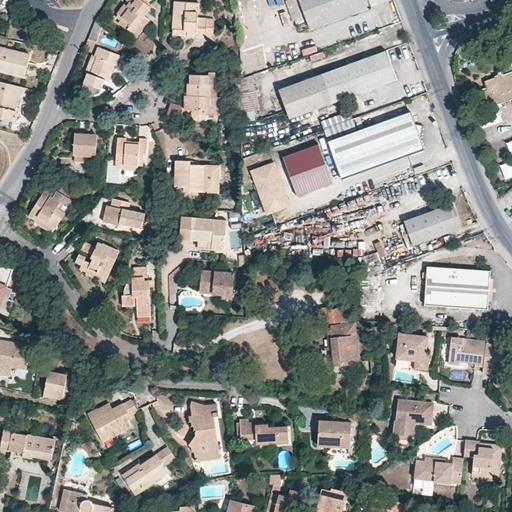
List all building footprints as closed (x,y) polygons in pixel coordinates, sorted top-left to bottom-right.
[(145,27),(150,20),(144,15),(151,7),(148,4),(151,0),(129,0),(129,1),(131,3),(128,7),(126,5),(119,14),(123,17),(131,24),(128,29),(135,35),(143,25),(145,27)] [(305,16),(298,0),(291,0),(287,2),(293,20),(305,16)] [(368,7),(365,0),(298,0),(305,16),(309,28),(368,7)] [(174,29),(188,30),(187,35),(206,37),(207,19),(198,18),(199,3),(176,1),(174,29)] [(123,17),(120,22),(128,29),(131,24),(123,17)] [(145,27),(143,25),(135,35),(137,36),(145,27)] [(0,71),(17,76),(20,63),(27,66),(30,54),(0,46),(0,71)] [(101,89),(104,79),(109,81),(113,70),(111,68),(113,63),(116,64),(120,65),(123,56),(99,47),(96,56),(99,58),(93,74),(89,73),(85,82),(101,89)] [(395,80),(385,52),(280,90),(290,118),(395,80)] [(99,58),(96,56),(89,73),(93,74),(99,58)] [(27,66),(20,63),(17,76),(24,77),(27,66)] [(496,105),(511,99),(511,72),(504,75),(503,75),(503,74),(503,73),(502,73),(501,73),(500,73),(499,73),(498,74),(498,75),(494,77),(495,78),(484,82),(487,91),(484,92),(482,91),(480,91),(479,92),(478,93),(478,94),(479,95),(480,96),(479,97),(478,98),(478,99),(478,101),(479,102),(480,102),(481,102),(482,102),(483,101),(483,100),(483,99),(483,97),(485,97),(487,102),(486,104),(486,105),(486,106),(487,107),(488,107),(489,108),(491,107),(492,108),(493,109),(494,108),(495,108),(496,107),(496,105)] [(188,84),(188,96),(186,96),(185,110),(191,110),(193,110),(193,113),(193,116),(194,118),(195,119),(197,120),(199,121),(201,120),(203,120),(204,119),(206,117),(206,116),(207,113),(207,97),(211,97),(211,84),(209,84),(210,75),(192,74),(191,83),(188,84)] [(255,77),(240,78),(242,110),(257,110),(255,77)] [(16,111),(14,110),(17,96),(18,96),(22,87),(0,81),(0,118),(12,121),(15,120),(17,118),(18,115),(17,113),(16,111)] [(168,112),(180,113),(182,105),(169,103),(168,112)] [(327,141),(341,180),(424,150),(419,137),(421,126),(415,125),(410,112),(327,141)] [(351,121),(349,113),(320,123),(322,131),(351,121)] [(355,130),(351,121),(322,131),(326,140),(355,130)] [(97,156),(98,136),(76,134),(74,154),(97,156)] [(131,142),(131,145),(126,144),(126,142),(127,139),(118,138),(116,164),(125,165),(139,166),(143,166),(144,156),(147,156),(148,139),(139,139),(139,143),(131,142)] [(511,179),(511,139),(491,148),(504,183),(511,179)] [(320,143),(285,156),(300,194),(334,181),(320,143)] [(219,193),(220,166),(194,165),(194,167),(188,167),(189,161),(177,160),(176,187),(184,188),(184,191),(219,193)] [(273,161),(248,170),(265,215),(290,205),(273,161)] [(61,210),(57,208),(60,203),(65,205),(68,207),(71,200),(57,192),(53,197),(44,192),(30,216),(36,220),(38,217),(53,226),(56,228),(66,213),(61,210)] [(120,226),(121,223),(135,226),(135,229),(141,231),(146,214),(129,210),(131,203),(114,198),(112,206),(108,205),(104,222),(120,226)] [(459,227),(451,203),(404,220),(412,244),(459,227)] [(195,212),(185,211),(182,234),(193,235),(201,237),(201,241),(202,242),(204,244),(226,246),(230,217),(195,212)] [(36,220),(35,222),(50,231),(53,226),(38,217),(36,220)] [(135,229),(135,226),(121,223),(120,226),(119,228),(133,232),(135,229)] [(82,250),(95,255),(91,263),(85,260),(85,257),(80,255),(76,262),(82,265),(80,269),(88,272),(89,269),(108,278),(118,256),(110,252),(112,248),(103,244),(102,245),(98,243),(97,246),(91,244),(91,245),(85,242),(82,250)] [(367,274),(381,269),(376,252),(361,257),(367,274)] [(0,265),(0,284),(6,287),(14,290),(20,271),(0,265)] [(428,266),(425,304),(487,309),(488,303),(490,276),(490,270),(428,266)] [(134,300),(137,300),(138,306),(138,312),(151,311),(150,297),(149,295),(150,293),(150,281),(145,281),(145,278),(148,278),(148,268),(135,268),(135,277),(133,277),(133,281),(129,281),(125,290),(126,295),(122,295),(122,306),(134,306),(134,300)] [(88,272),(87,274),(99,280),(106,283),(108,278),(89,269),(88,272)] [(215,293),(215,290),(224,291),(224,294),(224,299),(234,299),(235,272),(203,270),(202,292),(215,293)] [(381,316),(380,280),(360,281),(361,317),(381,316)] [(318,307),(319,320),(331,319),(331,309),(330,307),(318,307)] [(331,319),(332,321),(343,320),(350,319),(349,307),(331,309),(331,319)] [(335,365),(359,363),(355,323),(350,324),(343,325),(332,325),(332,329),(334,349),(335,365)] [(399,333),(397,358),(416,360),(415,368),(427,369),(429,354),(425,354),(426,337),(399,333)] [(458,361),(459,358),(465,359),(465,362),(473,363),(473,365),(482,366),(485,346),(485,342),(449,338),(447,364),(458,365),(458,361)] [(0,374),(10,376),(12,367),(26,369),(31,344),(1,340),(0,339),(0,354),(2,355),(2,360),(0,359),(0,374)] [(493,363),(493,361),(505,362),(511,362),(511,357),(511,344),(495,343),(495,346),(485,346),(482,366),(482,369),(492,370),(493,366),(493,363)] [(12,367),(10,376),(25,378),(26,369),(12,367)] [(49,371),(44,392),(62,396),(63,400),(70,401),(74,380),(67,379),(68,375),(49,371)] [(131,398),(124,402),(130,414),(137,410),(131,398)] [(196,456),(220,452),(215,417),(215,415),(220,414),(218,401),(207,403),(193,400),(193,404),(195,405),(195,413),(189,413),(190,418),(188,420),(191,423),(190,425),(194,428),(192,430),(196,433),(189,442),(192,445),(192,447),(193,450),(194,450),(196,456)] [(413,437),(415,423),(415,420),(421,421),(420,424),(430,425),(433,404),(398,400),(394,431),(394,434),(397,435),(400,435),(408,436),(411,437),(413,437)] [(89,412),(103,441),(132,425),(128,418),(132,416),(130,414),(124,402),(112,408),(101,414),(98,409),(98,408),(89,412)] [(112,408),(109,403),(98,409),(101,414),(112,408)] [(289,443),(288,426),(269,428),(269,424),(256,425),(255,429),(250,429),(249,422),(249,419),(241,420),(241,439),(256,438),(257,444),(282,443),(289,443)] [(350,447),(351,421),(319,419),(318,441),(326,442),(326,445),(350,447)] [(54,453),(56,440),(4,430),(1,448),(19,451),(18,454),(18,456),(32,458),(33,454),(34,450),(54,453)] [(498,468),(501,445),(479,443),(479,442),(465,441),(463,456),(472,457),(480,458),(478,475),(493,477),(494,467),(498,468)] [(175,456),(168,446),(157,454),(164,464),(175,456)] [(34,450),(33,454),(53,458),(54,453),(34,450)] [(197,461),(200,460),(221,457),(220,452),(196,456),(197,461)] [(154,483),(153,481),(168,471),(164,464),(157,454),(142,464),(143,467),(126,479),(136,495),(154,483)] [(450,465),(442,464),(434,463),(434,461),(422,460),(422,462),(415,461),(413,478),(423,479),(423,481),(449,484),(450,483),(460,483),(463,459),(451,457),(450,465)] [(471,474),(478,475),(480,458),(472,457),(471,474)] [(142,464),(140,462),(122,474),(126,479),(143,467),(142,464)] [(269,484),(281,485),(281,475),(269,474),(269,484)] [(341,511),(345,497),(347,497),(348,491),(332,488),(331,489),(322,487),(317,506),(310,505),(308,511),(341,511)] [(80,511),(84,511),(112,511),(113,507),(94,503),(93,501),(92,499),(90,498),(88,498),(89,494),(65,489),(61,510),(70,511),(80,511)] [(290,489),(288,496),(271,492),(267,509),(275,511),(274,511),(293,511),(295,506),(300,508),(304,492),(290,489)] [(236,501),(232,500),(228,511),(253,511),(255,506),(236,501)] [(410,511),(411,504),(383,500),(382,508),(371,507),(370,511),(410,511)]
